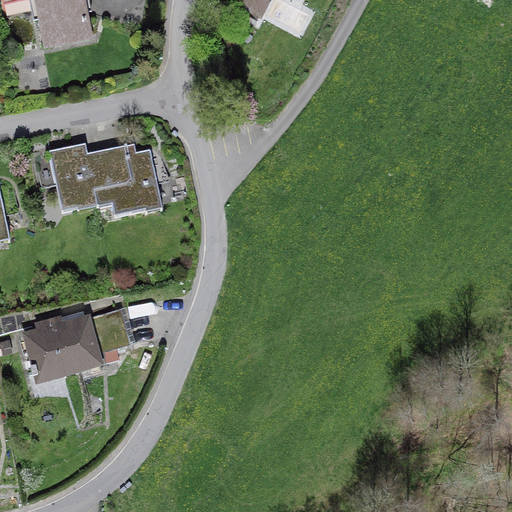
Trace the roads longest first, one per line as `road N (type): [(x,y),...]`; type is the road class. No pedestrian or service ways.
road 1 (residential): [(58,511),(102,485),(149,434),(207,293),(213,206),(187,95)]
road 2 (residential): [(187,95),(0,133)]
